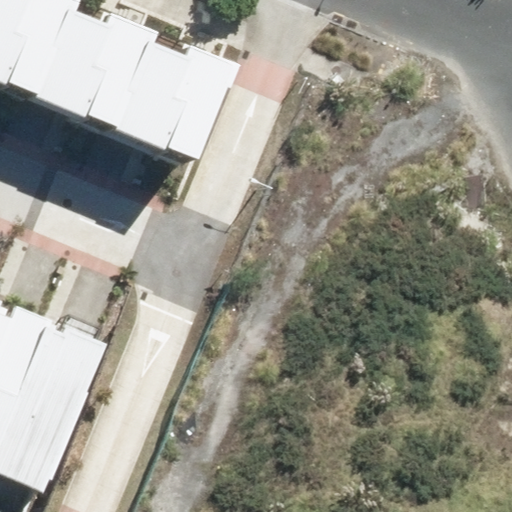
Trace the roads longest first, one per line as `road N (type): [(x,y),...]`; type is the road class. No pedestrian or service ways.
road 1 (residential): [(190,258),(296,0)]
road 2 (residential): [(92,511),(190,258)]
road 3 (residential): [(0,181),(190,258)]
road 4 (residential): [(511,55),(388,0)]
